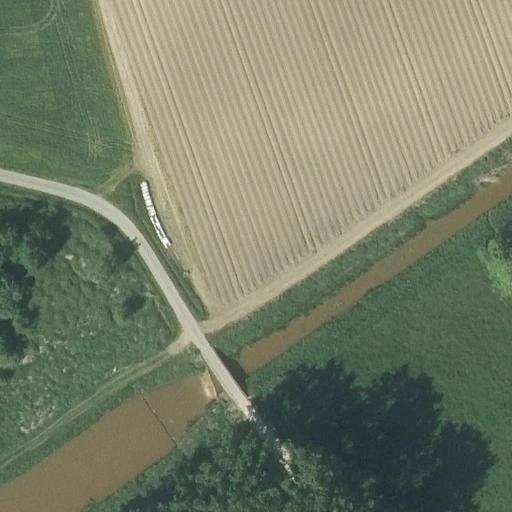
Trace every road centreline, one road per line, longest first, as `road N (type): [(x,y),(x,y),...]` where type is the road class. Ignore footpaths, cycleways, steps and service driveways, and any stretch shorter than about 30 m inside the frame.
road 1 (unclassified): [(236,398),(115,217),(0,177)]
road 2 (track): [(246,412),(511,216)]
road 3 (track): [(0,472),(191,333)]
road 4 (track): [(317,511),(246,412)]
